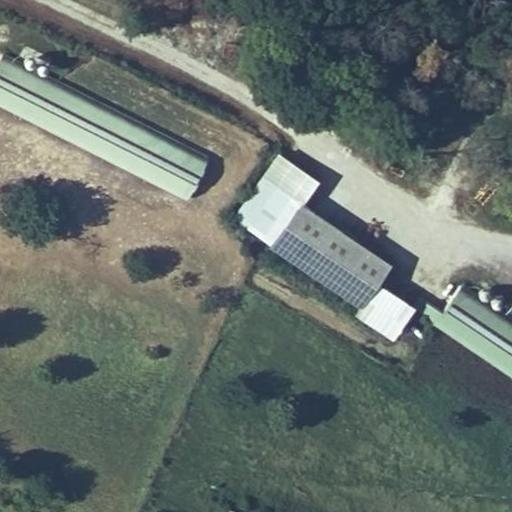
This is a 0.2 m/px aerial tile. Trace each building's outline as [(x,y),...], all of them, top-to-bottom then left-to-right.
[(0,105),(186,195),(207,151),(2,51),(0,55),(0,105)] [(301,196),(317,173),(278,146),(231,215),(270,242),(301,196)] [(301,196),(270,242),(361,303),(379,277),(392,258),(301,196)] [(417,303),(379,277),(361,303),(356,311),(393,337),(417,303)] [(511,375),(511,315),(461,282),(443,309),(434,322),(433,324),(511,375)] [(416,311),(434,322),(443,309),(425,297),(416,311)]
